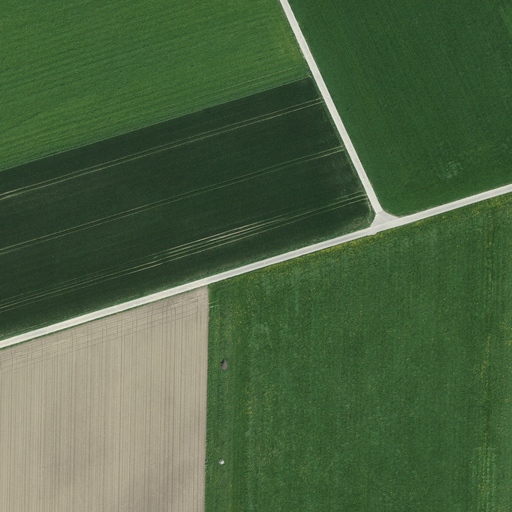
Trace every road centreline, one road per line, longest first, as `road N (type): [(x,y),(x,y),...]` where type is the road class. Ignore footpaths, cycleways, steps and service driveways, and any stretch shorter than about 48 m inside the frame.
road 1 (track): [(511,187),(0,344)]
road 2 (track): [(385,226),(283,0)]
